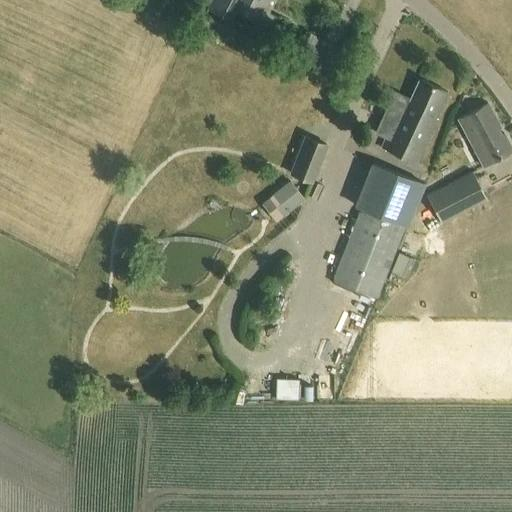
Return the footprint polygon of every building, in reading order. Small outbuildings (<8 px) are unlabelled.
[(212,0),(206,12),(224,21),(228,23),(235,10),(257,22),(268,0),(212,0)] [(154,6),(151,12),(152,14),(152,17),(156,19),(160,18),(161,18),(164,12),(162,7),(159,5),(154,6)] [(321,43),(310,67),(332,77),(344,54),(321,43)] [(415,81),(408,98),(393,92),(374,134),(384,139),(379,149),(415,165),(436,119),(434,118),(444,95),(415,81)] [(511,152),(486,104),(456,120),(481,168),(511,152)] [(304,137),(289,175),(311,184),(327,146),(304,137)] [(359,209),(330,283),(375,301),(405,227),(407,222),(422,185),(384,170),(370,165),(353,207),(361,210),(359,209)] [(470,173),(425,197),(440,226),(485,202),(470,173)] [(270,197),(261,205),(275,222),(285,215),(303,200),(289,182),(270,197)] [(398,254),(391,273),(407,279),(415,261),(398,254)] [(276,380),(275,400),(298,400),(298,380),(276,380)]
